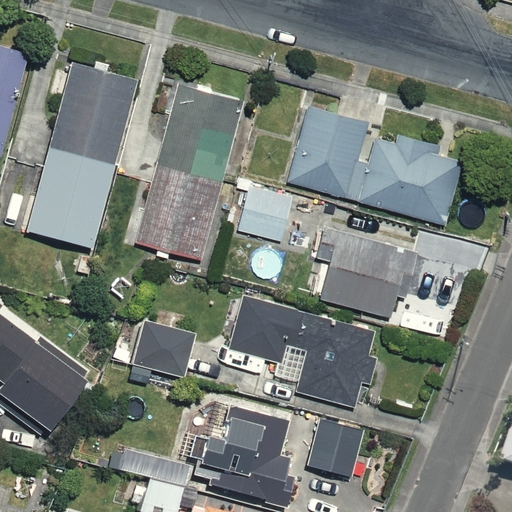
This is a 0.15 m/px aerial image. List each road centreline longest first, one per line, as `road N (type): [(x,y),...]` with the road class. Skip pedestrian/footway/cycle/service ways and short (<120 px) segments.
road 1 (residential): [(511,295),(424,511)]
road 2 (residential): [(511,65),(369,32)]
road 3 (residential): [(369,32),(243,0)]
